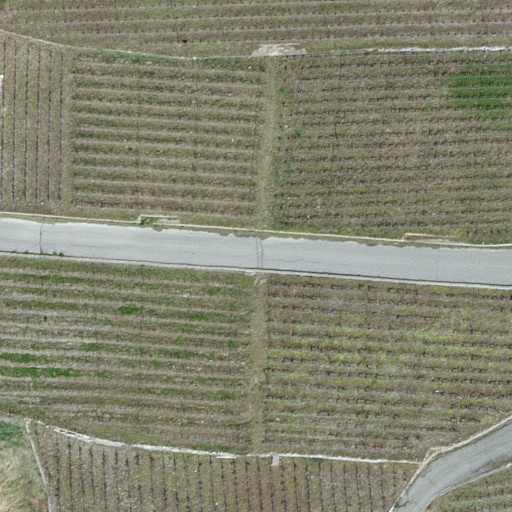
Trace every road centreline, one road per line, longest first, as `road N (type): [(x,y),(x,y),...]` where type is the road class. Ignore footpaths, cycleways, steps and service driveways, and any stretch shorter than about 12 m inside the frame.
road 1 (unclassified): [(0,233),(511,266)]
road 2 (unclassified): [(511,437),(445,474),(408,511)]
